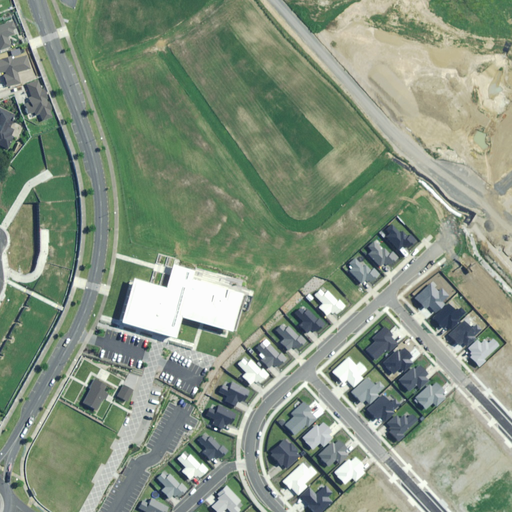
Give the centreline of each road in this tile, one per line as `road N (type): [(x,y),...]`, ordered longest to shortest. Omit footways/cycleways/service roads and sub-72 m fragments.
road 1 (secondary): [(15,440),(74,335),(100,233),(95,169),(36,0)]
road 2 (unknown): [(282,0),(511,251)]
road 3 (residential): [(384,294),(470,387)]
road 4 (residential): [(304,367),(389,460)]
